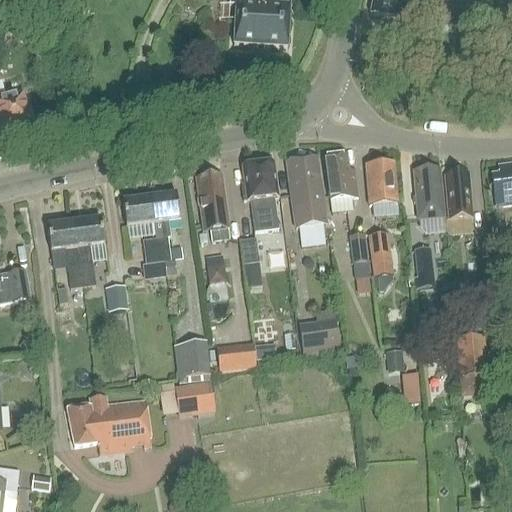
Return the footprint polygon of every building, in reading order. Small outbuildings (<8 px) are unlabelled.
[(286,53),(289,11),(281,10),(281,0),(229,0),(229,8),(235,9),(233,50),(286,53)] [(482,27),(482,6),(471,6),(471,5),(420,5),(419,0),(373,0),(370,18),(397,23),(397,26),(417,25),(417,28),(471,28),(471,27),(482,27)] [(29,131),(32,130),(23,98),(6,103),(2,87),(0,87),(0,134),(1,137),(16,133),(17,136),(29,133),(29,131)] [(329,203),(357,200),(354,173),(347,173),(345,157),(323,160),(329,203)] [(315,161),(285,165),(288,186),(288,187),(294,233),(298,232),(300,252),(324,249),(321,229),(324,229),(315,161)] [(272,202),(277,201),(272,166),(237,171),(242,205),(244,204),(249,238),(276,234),(272,202)] [(368,209),(396,206),(393,167),(365,169),(368,209)] [(496,209),(511,206),(511,167),(498,169),(500,179),(492,180),(496,209)] [(415,201),(413,202),(413,208),(416,210),(417,223),(418,233),(425,239),(445,238),(443,221),(439,173),(413,176),(415,201)] [(448,224),(471,222),(467,178),(444,180),(448,224)] [(222,180),(196,183),(198,200),(197,203),(197,209),(200,210),(200,215),(207,214),(211,245),(230,243),(222,180)] [(156,256),(168,254),(166,242),(168,242),(165,225),(178,224),(175,199),(149,202),(152,228),(154,243),(156,256)] [(124,231),(152,228),(149,202),(121,206),(124,231)] [(69,282),(70,293),(95,290),(92,266),(89,267),(86,251),(102,249),(99,224),(73,227),(80,281),(69,282)] [(65,254),(69,282),(80,281),(73,227),(47,231),(51,256),(65,254)] [(393,284),(387,236),(367,239),(373,283),(377,283),(379,296),(384,296),(393,284)] [(352,267),(367,265),(363,239),(349,240),(352,267)] [(255,242),(239,244),(246,290),(262,288),(255,242)] [(145,269),(170,266),(168,254),(156,256),(154,243),(141,245),(145,269)] [(418,280),(427,279),(431,279),(428,254),(415,255),(418,280)] [(226,285),(224,268),(223,268),(222,259),(205,261),(206,271),(209,288),(226,285)] [(175,266),(167,267),(169,279),(177,278),(175,266)] [(0,309),(30,304),(25,274),(7,277),(9,292),(1,293),(0,284),(0,309)] [(104,293),(107,316),(126,313),(123,291),(104,293)] [(66,292),(57,293),(59,307),(68,306),(66,292)] [(298,330),(303,363),(340,358),(335,324),(298,330)] [(296,335),(284,336),(286,353),(297,352),(296,335)] [(31,337),(21,349),(32,358),(42,346),(31,337)] [(456,342),(461,401),(489,399),(484,339),(456,342)] [(183,382),(207,379),(203,347),(179,350),(183,382)] [(214,352),(218,376),(255,370),(251,347),(214,352)] [(254,350),(256,365),(276,363),(275,348),(254,350)] [(347,368),(357,367),(355,354),(345,355),(347,368)] [(387,356),(388,377),(403,376),(401,355),(387,356)] [(39,366),(30,372),(36,382),(46,375),(39,366)] [(179,421),(216,415),(211,386),(174,392),(174,386),(161,389),(163,397),(159,398),(163,420),(178,417),(179,421)] [(98,458),(150,451),(143,406),(105,411),(104,403),(88,405),(89,411),(67,414),(73,451),(96,448),(98,458)] [(0,511),(1,511),(3,495),(16,497),(18,475),(0,473),(0,511)] [(33,479),(31,492),(49,495),(51,481),(33,479)]
